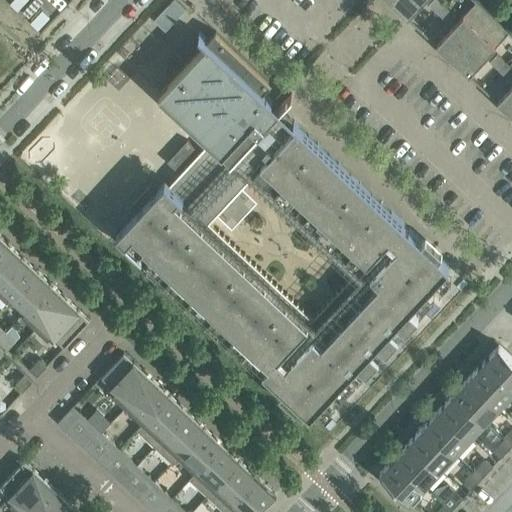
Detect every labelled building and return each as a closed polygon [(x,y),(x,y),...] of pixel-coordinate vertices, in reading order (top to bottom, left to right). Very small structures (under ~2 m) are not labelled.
[(10,0),(41,28),(67,0),(10,0)] [(173,0),(171,0),(159,20),(170,27),(183,6),(173,0)] [(393,0),(391,2),(408,18),(424,0),(393,0)] [(439,0),(432,0),(429,4),(439,13),(446,6),(439,0)] [(436,44),(452,60),(493,16),(477,1),(436,44)] [(439,13),(449,22),(455,15),(446,6),(439,13)] [(452,60),(469,75),(509,32),(493,16),(452,60)] [(242,350),(244,352),(263,370),(263,369),(283,388),(310,414),(449,265),(391,211),(383,203),(381,201),(362,183),(362,184),(359,182),(360,181),(341,164),(338,162),(339,162),(320,144),(317,142),(318,142),(299,124),(299,125),(294,120),(294,121),(280,108),(292,94),(292,93),(279,107),(272,100),(263,92),(271,83),(216,31),(159,92),(211,140),(200,152),(187,140),(186,140),(188,142),(170,162),(168,160),(167,161),(180,173),(170,184),(165,180),(158,187),(152,181),(129,205),(136,211),(116,232),(128,243),(128,244),(136,252),(137,252),(139,253),(138,254),(157,271),(160,273),(178,291),(181,293),(199,311),(200,310),(202,313),(220,330),(221,330),(223,332),(241,350),(242,350)] [(490,61),(500,70),(507,63),(497,54),(490,61)] [(500,70),(510,80),(511,76),(511,67),(507,63),(500,70)] [(511,85),(497,102),(511,115),(511,85)] [(0,253),(9,244),(0,236),(0,253)] [(0,281),(23,258),(9,244),(0,253),(0,281)] [(0,281),(0,292),(9,301),(37,271),(23,258),(0,281)] [(9,301),(23,314),(51,284),(37,271),(9,301)] [(23,314),(37,327),(65,297),(51,284),(23,314)] [(65,297),(37,327),(51,340),(55,337),(64,346),(89,320),(65,297)] [(5,332),(0,337),(0,341),(7,349),(15,341),(5,332)] [(511,355),(499,344),(484,360),(511,387),(511,355)] [(108,389),(127,406),(152,379),(124,352),(101,376),(111,385),(108,389)] [(29,368),(37,376),(46,366),(38,358),(29,368)] [(511,387),(484,360),(469,376),(499,405),(511,391),(511,387)] [(15,383),(23,391),(33,380),(25,373),(15,383)] [(469,376),(454,392),(485,420),(499,405),(469,376)] [(136,428),(137,430),(170,395),(152,379),(127,406),(143,421),(136,428)] [(454,392),(439,408),(470,436),(485,420),(454,392)] [(137,430),(155,446),(187,411),(170,395),(137,430)] [(87,449),(102,432),(73,404),(57,421),(87,449)] [(439,408),(425,423),(455,452),(470,436),(439,408)] [(155,446),(172,462),(205,428),(187,411),(155,446)] [(425,423),(410,439),(440,468),(455,452),(425,423)] [(189,478),(190,479),(222,444),(205,428),(172,462),(173,463),(180,456),(195,471),(189,478)] [(87,449),(104,465),(120,448),(102,432),(87,449)] [(511,445),(504,438),(492,450),(493,451),(494,449),(501,456),(500,457),(500,458),(511,445)] [(410,439),(395,455),(426,483),(440,468),(410,439)] [(190,479),(207,495),(240,461),(222,444),(190,479)] [(104,465),(122,482),(138,465),(120,448),(104,465)] [(426,483),(395,455),(380,471),(410,500),(426,483)] [(485,458),(474,470),(482,477),(493,465),(491,466),(484,460),(486,458),(485,458)] [(18,511),(20,511),(48,482),(24,459),(0,484),(0,486),(9,495),(6,498),(19,511),(18,511)] [(207,495),(225,511),(257,477),(240,461),(207,495)] [(122,482),(139,498),(155,481),(138,465),(122,482)] [(482,477),(474,470),(463,482),(465,480),(472,487),(470,489),(471,489),(482,477)] [(257,477),(225,511),(226,511),(232,505),(239,511),(258,511),(275,494),(257,477)] [(139,498),(154,511),(158,511),(173,497),(155,481),(139,498)] [(20,511),(47,511),(62,496),(48,482),(20,511)] [(456,489),(445,501),(453,509),(464,497),(464,496),(462,498),(455,491),(456,489)] [(73,511),(77,509),(62,496),(47,511),(73,511)] [(158,511),(188,511),(173,497),(158,511)] [(449,511),(453,509),(445,501),(434,511),(435,511),(449,511)]
